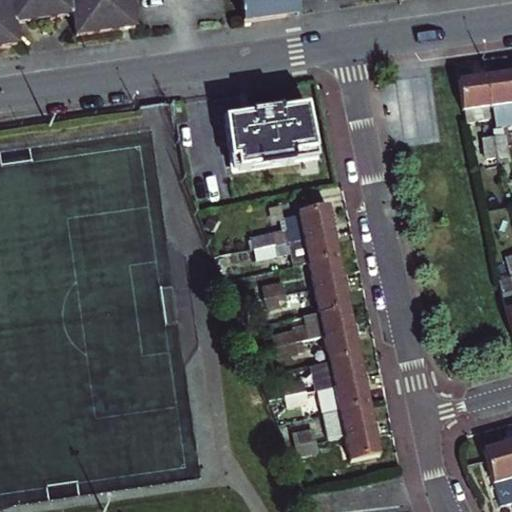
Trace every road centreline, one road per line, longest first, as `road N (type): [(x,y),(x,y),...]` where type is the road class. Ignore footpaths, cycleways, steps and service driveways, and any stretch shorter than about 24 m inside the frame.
road 1 (residential): [(345,44),(421,416)]
road 2 (residential): [(345,44),(0,96)]
road 3 (residential): [(511,19),(345,44)]
